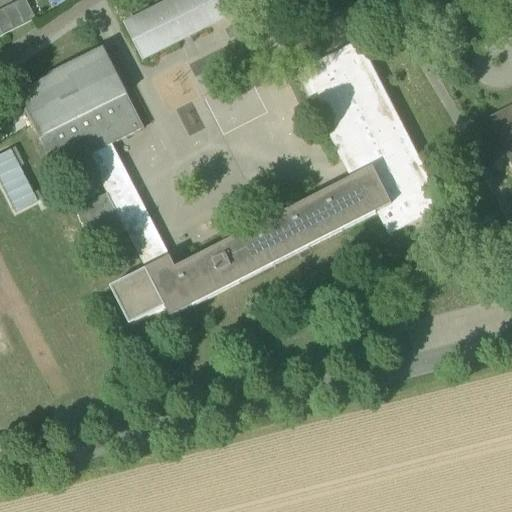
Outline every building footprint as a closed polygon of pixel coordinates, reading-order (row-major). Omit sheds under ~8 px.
[(24,0),(20,0),(13,4),(24,25),(35,20),(34,18),(24,0)] [(180,0),(129,26),(145,57),(223,18),(215,1),(214,0),(180,0)] [(220,0),(224,7),(226,10),(245,0),(220,0)] [(14,31),(24,25),(13,4),(3,9),(14,31)] [(0,30),(3,36),(14,31),(3,9),(0,10),(0,30)] [(345,168),(351,181),(375,169),(393,206),(377,214),(389,237),(409,228),(444,209),(359,43),(297,75),(345,168)] [(38,141),(56,175),(89,158),(113,146),(144,130),(127,96),(104,50),(14,95),(38,141)] [(511,110),(491,121),(511,162),(511,110)] [(170,259),(113,146),(89,158),(108,196),(127,233),(147,271),(170,259)] [(0,155),(0,166),(14,160),(9,151),(0,155)] [(0,166),(0,177),(18,168),(14,160),(0,166)] [(0,177),(0,184),(2,188),(23,177),(18,168),(0,177)] [(170,259),(147,271),(166,309),(171,319),(377,214),(393,206),(375,169),(351,181),(176,270),(170,259)] [(2,188),(6,197),(27,186),(23,177),(2,188)] [(6,197),(10,205),(32,194),(27,186),(6,197)] [(10,205),(15,214),(36,203),(32,194),(10,205)] [(76,212),(95,249),(127,233),(108,196),(76,212)] [(15,214),(19,222),(41,212),(36,203),(15,214)] [(19,222),(24,231),(45,220),(41,212),(19,222)] [(24,231),(28,240),(49,229),(45,220),(24,231)] [(28,240),(33,248),(54,238),(49,229),(28,240)] [(33,248),(37,257),(58,246),(54,238),(33,248)] [(37,257),(42,266),(63,255),(58,246),(37,257)] [(42,266),(46,274),(67,264),(63,255),(42,266)] [(46,274),(50,283),(72,272),(67,264),(46,274)] [(166,309),(147,271),(111,289),(131,327),(166,309)] [(50,283),(55,292),(76,281),(72,272),(50,283)]
